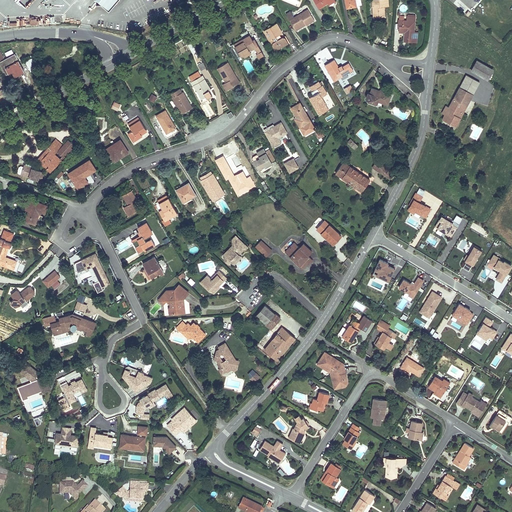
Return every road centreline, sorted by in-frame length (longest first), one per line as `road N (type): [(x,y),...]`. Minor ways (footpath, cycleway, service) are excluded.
road 1 (residential): [(144,318),(91,211),(95,196),(140,161),(226,131),(280,67),(319,39),(342,37),(385,60)]
road 2 (residential): [(212,450),(303,346),(373,234)]
road 3 (residential): [(373,234),(511,321)]
road 4 (residential): [(290,495),(372,367)]
road 5 (residential): [(373,234),(417,149),(425,102)]
road 6 (primary): [(113,61),(0,127)]
